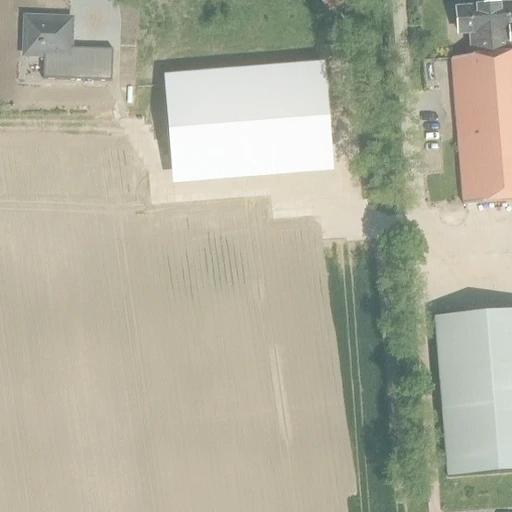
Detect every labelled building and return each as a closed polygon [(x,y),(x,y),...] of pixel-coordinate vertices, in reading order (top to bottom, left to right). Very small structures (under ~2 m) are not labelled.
[(465,203),(511,199),(511,54),(510,55),(509,44),(511,44),(511,7),(495,9),(492,1),(482,2),(480,9),(457,12),(459,35),(471,34),(473,58),(454,60),(465,203)] [(25,19),(24,55),(44,56),(71,57),(71,48),(72,21),(25,19)] [(71,57),(44,56),(43,81),(110,83),(111,49),(71,48),(71,57)] [(164,82),(170,163),(331,150),(324,69),(164,82)] [(511,313),(434,320),(447,479),(511,473),(511,313)]
